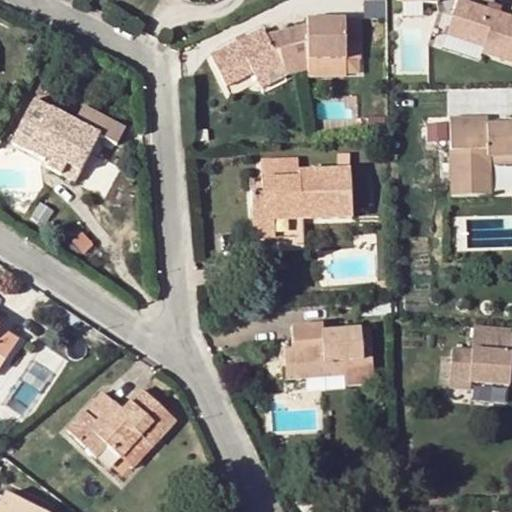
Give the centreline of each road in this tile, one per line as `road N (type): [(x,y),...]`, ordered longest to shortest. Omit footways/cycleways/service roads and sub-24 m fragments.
road 1 (residential): [(183,352),(152,63),(23,0)]
road 2 (residential): [(257,511),(183,352)]
road 3 (residential): [(0,242),(141,335)]
